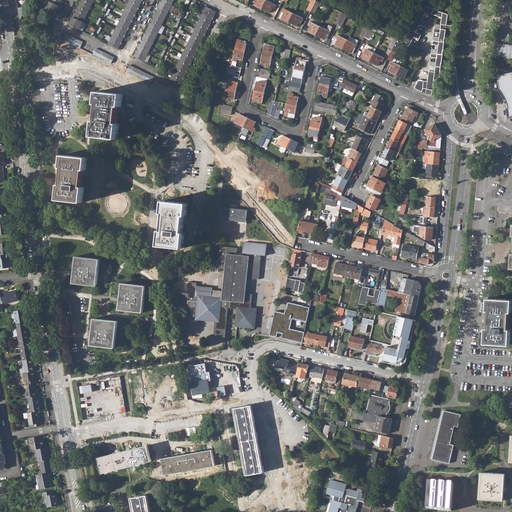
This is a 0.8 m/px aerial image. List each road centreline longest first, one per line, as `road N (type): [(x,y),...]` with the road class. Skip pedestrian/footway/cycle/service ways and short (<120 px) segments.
road 1 (residential): [(424,380),(264,347),(256,390),(290,423)]
road 2 (residential): [(260,21),(244,109),(297,129),(318,50)]
road 3 (tertiary): [(18,100),(40,277)]
road 4 (tertiary): [(452,125),(440,267)]
road 5 (residential): [(511,163),(489,172),(477,285)]
road 6 (residential): [(66,434),(202,417)]
road 7 (tertiary): [(449,268),(470,133)]
road 8 (tertiary): [(424,380),(392,511)]
road 9 (tertiary): [(43,295),(64,426)]
road 10 (residential): [(143,95),(139,119),(174,138),(181,178),(201,184)]
